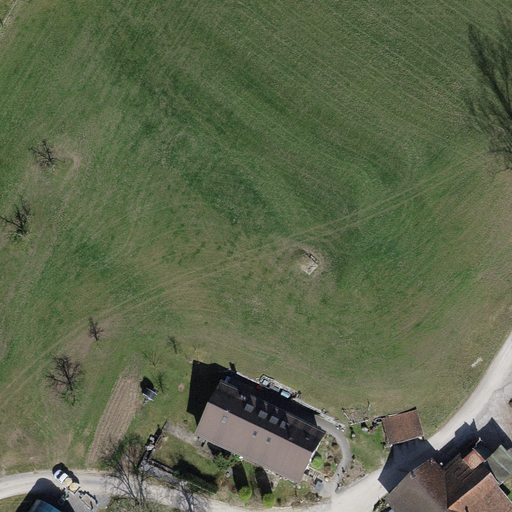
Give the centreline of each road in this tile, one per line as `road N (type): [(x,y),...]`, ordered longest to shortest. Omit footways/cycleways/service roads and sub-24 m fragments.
road 1 (track): [(333,511),(456,429),(511,352)]
road 2 (track): [(0,491),(86,481),(220,511)]
